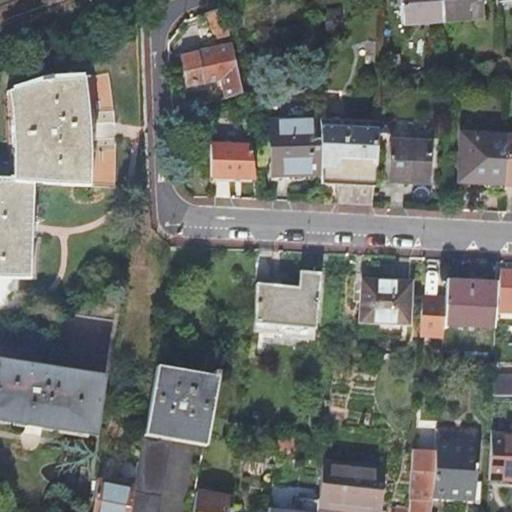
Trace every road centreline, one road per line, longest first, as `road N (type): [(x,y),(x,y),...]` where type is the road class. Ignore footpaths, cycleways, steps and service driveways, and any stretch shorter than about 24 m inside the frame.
road 1 (residential): [(204,217),(511,232)]
road 2 (residential): [(204,217),(176,207),(161,180),(155,49),(171,12),(196,0)]
